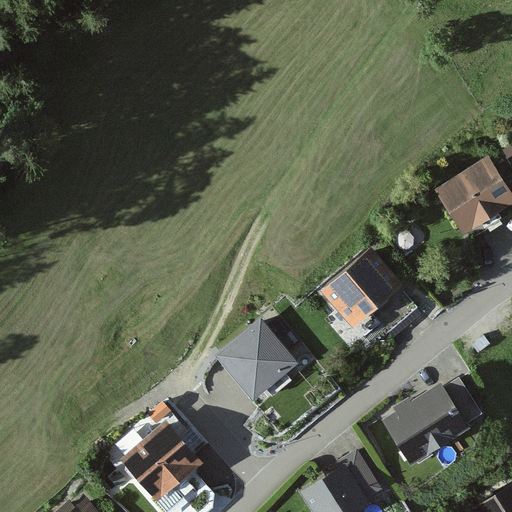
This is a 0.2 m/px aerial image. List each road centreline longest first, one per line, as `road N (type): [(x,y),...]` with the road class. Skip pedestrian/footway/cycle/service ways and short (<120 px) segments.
road 1 (track): [(185,397),(271,202),(411,0)]
road 2 (residential): [(238,511),(287,458),(511,283)]
